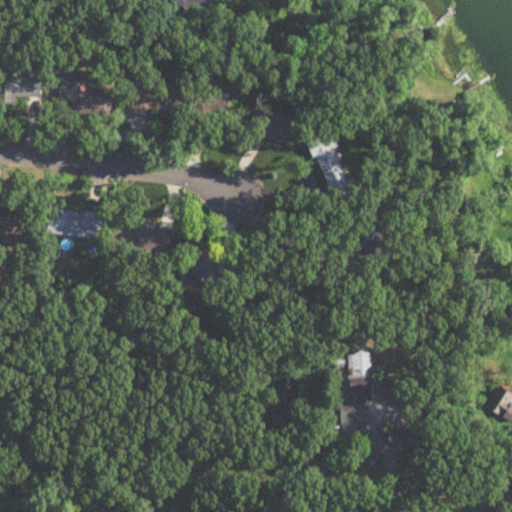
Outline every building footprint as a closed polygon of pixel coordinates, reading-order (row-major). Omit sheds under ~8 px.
[(73,115),(113,116),(113,94),(80,93),(81,76),(61,75),(60,102),(73,102),(73,115)] [(0,105),(15,105),(15,99),(42,99),(42,78),(0,78),(0,105)] [(133,113),(173,113),(173,89),(133,89),(133,113)] [(231,121),(231,95),(196,94),(195,120),(231,121)] [(260,112),(255,135),(300,145),(305,123),(260,112)] [(338,150),(343,148),(337,133),(314,141),(336,201),(362,192),(357,179),(350,182),(338,150)] [(33,207),(17,207),(17,217),(0,216),(0,234),(1,234),(1,245),(17,245),(18,237),(32,238),(33,207)] [(105,239),(106,214),(52,210),(50,235),(105,239)] [(171,257),(176,233),(119,220),(114,245),(171,257)] [(246,267),(198,246),(186,273),(234,294),(246,267)] [(351,355),(352,396),(371,395),(370,355),(351,355)] [(509,422),(511,416),(511,389),(503,384),(488,408),(509,422)] [(371,424),(371,409),(357,409),(357,399),(344,399),(344,436),(357,436),(357,424),(371,424)]
